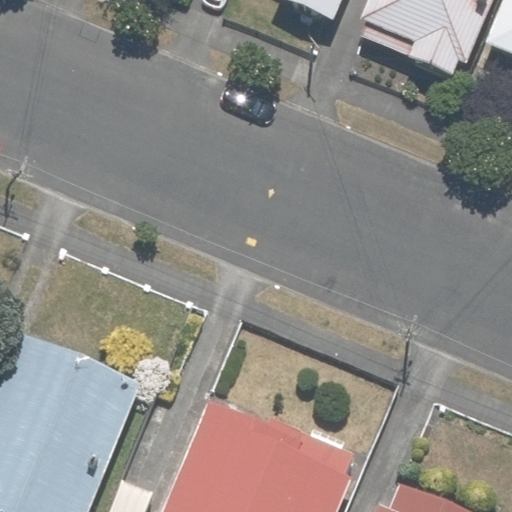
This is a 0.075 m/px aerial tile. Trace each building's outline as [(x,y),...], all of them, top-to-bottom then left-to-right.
[(343,0),(270,0),(268,6),(329,34),(343,0)] [(404,66),(455,90),(496,0),(366,0),(354,28),(410,54),(404,66)] [(511,0),(505,0),(480,55),(511,69),(511,78),(507,89),(511,91),(511,0)] [(96,511),(145,393),(26,344),(0,407),(0,511),(96,511)] [(344,511),(355,487),(348,483),(356,462),(347,458),(350,449),(315,434),(312,443),(299,438),(303,429),(275,418),(271,431),(233,414),(230,419),(213,411),(169,511),(344,511)] [(395,511),(449,511),(404,493),(395,511)]
